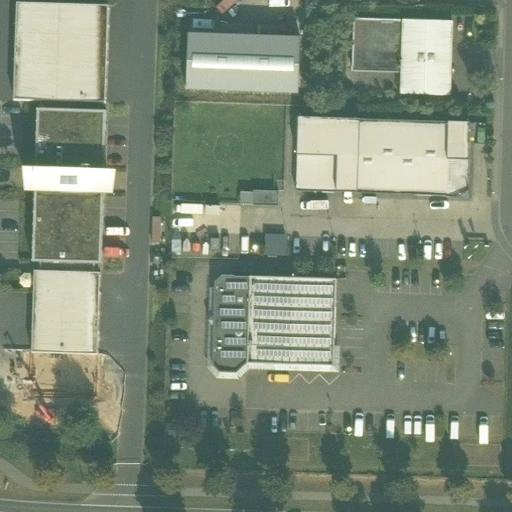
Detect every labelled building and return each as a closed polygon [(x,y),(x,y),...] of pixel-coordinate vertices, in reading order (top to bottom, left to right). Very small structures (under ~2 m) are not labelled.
[(40,102),(40,110),(100,112),(100,104),(105,104),(108,7),(102,7),(17,4),(14,101),(40,102)] [(352,70),(401,71),(403,22),(354,20),(352,70)] [(401,95),(450,97),(452,23),(403,22),(401,71),(401,95)] [(300,39),(188,35),(186,91),(298,94),(300,39)] [(37,110),(35,171),(104,173),(105,163),(104,162),(104,161),(105,161),(106,113),(100,112),(40,110),(37,110)] [(417,197),(461,198),(468,191),(470,141),(469,141),(470,124),(298,119),(296,193),(417,197)] [(32,191),(34,191),(104,193),(106,193),(107,173),(104,173),(35,171),(32,171),(32,191)] [(32,263),(40,263),(95,265),(102,265),(102,259),(104,193),(34,191),(32,263)] [(280,191),(243,191),(242,203),(280,204),(280,191)] [(267,234),(266,255),(287,255),(287,234),(267,234)] [(94,274),(95,265),(40,263),(40,272),(34,272),(31,354),(97,356),(100,274),(94,274)] [(237,375),(247,365),(250,279),(234,279),(234,278),(222,277),(215,284),(214,316),(208,322),(214,330),(212,367),(219,375),(237,375)] [(250,278),(250,279),(247,365),(334,368),(336,281),(250,278)]
